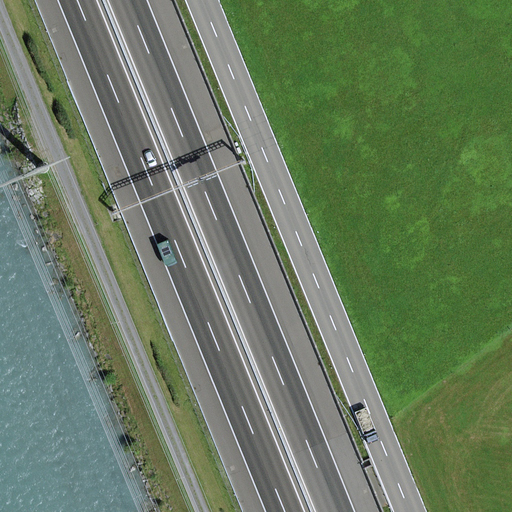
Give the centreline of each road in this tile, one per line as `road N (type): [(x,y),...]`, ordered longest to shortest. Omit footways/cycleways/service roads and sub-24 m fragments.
road 1 (motorway): [(77,0),(286,511)]
road 2 (motorway): [(334,511),(127,0)]
road 3 (primary): [(200,0),(407,511)]
road 4 (track): [(202,511),(0,17)]
